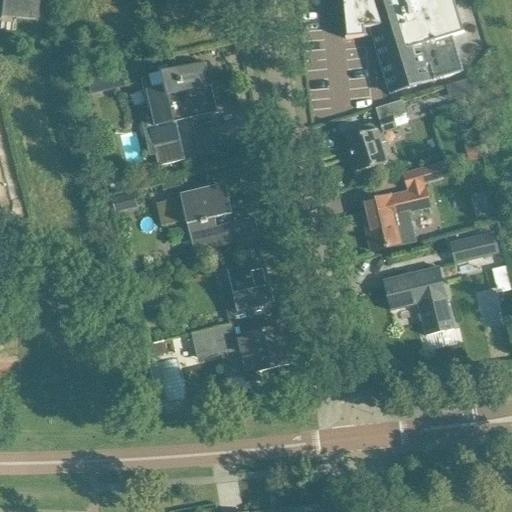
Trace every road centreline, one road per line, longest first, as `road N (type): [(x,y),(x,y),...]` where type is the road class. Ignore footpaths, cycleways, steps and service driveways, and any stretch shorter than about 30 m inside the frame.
road 1 (residential): [(360,438),(277,88),(269,0)]
road 2 (unclassified): [(360,438),(0,463)]
